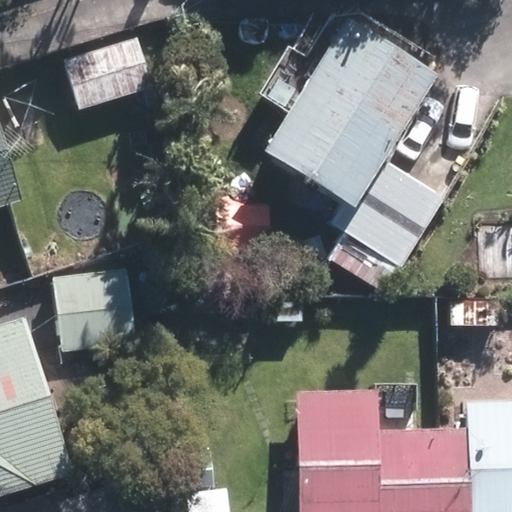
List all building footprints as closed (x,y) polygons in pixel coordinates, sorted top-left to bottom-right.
[(406,90),(319,37),(240,165),(326,218),(406,90)] [(143,87),(132,44),(61,63),(72,105),(143,87)] [(426,207),(366,169),(326,234),(386,271),(426,207)] [(116,279),(47,287),(55,351),(124,343),(116,279)] [(0,491),(49,477),(5,336),(0,337),(0,491)] [(361,401),(293,404),(298,511),(457,511),(454,438),(363,442),(361,401)] [(511,511),(511,411),(454,414),(454,438),(457,511),(511,511)] [(112,511),(106,493),(52,511),(112,511)]
